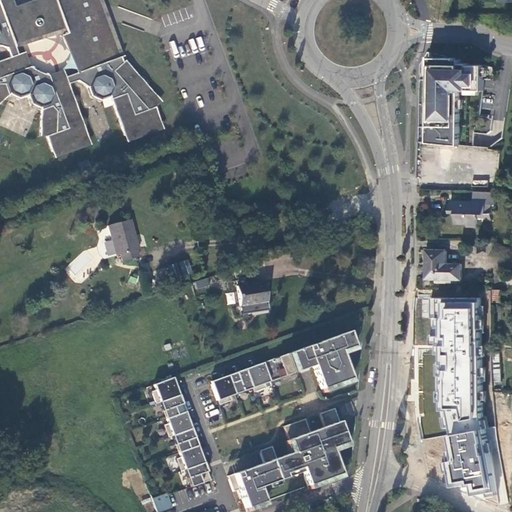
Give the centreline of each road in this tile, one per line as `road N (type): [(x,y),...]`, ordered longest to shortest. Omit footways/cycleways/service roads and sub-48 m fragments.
road 1 (secondary): [(374,469),(388,362),(389,171)]
road 2 (residential): [(187,383),(232,511)]
road 3 (residential): [(374,469),(488,511)]
